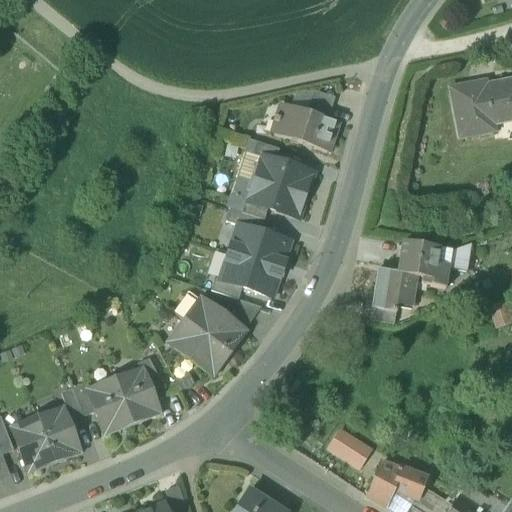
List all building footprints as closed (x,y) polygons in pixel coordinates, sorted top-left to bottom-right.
[(449,92),(459,141),(493,134),(491,123),(511,118),(511,83),(469,92),(468,88),(449,92)] [(307,116),(314,94),(295,94),(290,110),(307,116)] [(307,116),(329,123),(336,101),(314,94),(307,116)] [(274,138),(328,156),(337,125),(329,123),(307,116),(290,110),(283,108),(279,121),(275,120),(274,124),(278,126),(274,138)] [(250,142),(246,155),(252,157),(256,144),(250,142)] [(260,158),(275,163),(279,152),(256,144),(252,157),(259,159),(260,158)] [(252,157),(246,155),(232,198),(245,203),(259,159),(252,157)] [(267,211),(298,221),(313,176),(275,163),(260,158),(259,159),(245,203),(245,204),(267,211)] [(229,212),(264,223),(267,211),(245,204),(245,203),(232,198),(228,211),(229,212)] [(229,212),(225,224),(237,229),(237,228),(260,235),(264,223),(229,212)] [(237,229),(228,255),(282,273),(284,265),(283,264),(290,245),(260,235),(237,228),(237,229)] [(448,269),(449,268),(436,266),(438,252),(402,246),(397,276),(397,277),(417,280),(426,281),(425,288),(445,291),(448,269)] [(463,250),(451,254),(449,268),(448,269),(466,272),(468,256),(464,256),(463,250)] [(451,254),(438,252),(436,266),(449,268),(451,254)] [(228,255),(219,283),(242,290),(271,300),(278,281),(279,282),(282,273),(228,255)] [(416,287),(417,280),(397,277),(397,276),(377,272),(371,311),(396,315),(398,302),(413,305),(414,297),(415,291),(416,287)] [(215,281),(210,294),(238,303),(242,290),(219,283),(215,281)] [(511,315),(511,302),(511,300),(487,308),(495,331),(511,325),(511,320),(511,316),(511,315)] [(199,303),(184,324),(229,357),(245,334),(244,333),(226,320),(203,304),(202,305),(199,303)] [(226,320),(244,333),(261,310),(239,303),(226,320)] [(383,325),(394,327),(396,315),(371,311),(369,323),(377,324),(383,325)] [(212,379),(229,357),(184,324),(167,346),(212,379)] [(142,371),(150,394),(163,389),(149,362),(137,367),(139,373),(142,371)] [(139,373),(114,382),(131,427),(159,416),(150,394),(142,371),(139,373)] [(174,383),(180,394),(192,387),(188,380),(182,379),(174,383)] [(103,438),(131,427),(114,382),(89,392),(86,393),(95,415),(103,438)] [(87,386),(72,392),(83,420),(95,415),(86,393),(89,392),(87,386)] [(85,424),(83,420),(72,392),(61,396),(73,429),(85,424)] [(62,411),(36,421),(54,465),(80,455),(62,411)] [(0,419),(0,453),(2,458),(13,453),(0,420),(0,419)] [(27,476),(54,465),(36,421),(10,431),(27,476)] [(339,436),(329,453),(357,471),(368,454),(339,436)] [(2,458),(0,453),(0,477),(8,475),(2,458)] [(383,510),(384,511),(392,492),(416,502),(417,502),(421,491),(425,482),(394,470),(394,471),(380,466),(367,500),(383,509),(383,510)] [(478,511),(503,511),(505,510),(489,499),(487,503),(465,488),(458,498),(478,511)] [(165,494),(171,511),(179,511),(185,510),(177,490),(165,494)] [(410,511),(411,511),(423,511),(432,498),(421,491),(417,502),(416,502),(410,511)] [(409,511),(410,511),(416,502),(392,492),(384,511),(386,511),(409,511)] [(275,511),(249,495),(238,511),(275,511)] [(449,511),(451,510),(432,498),(423,511),(449,511)] [(478,511),(458,498),(451,510),(449,511),(478,511)]
